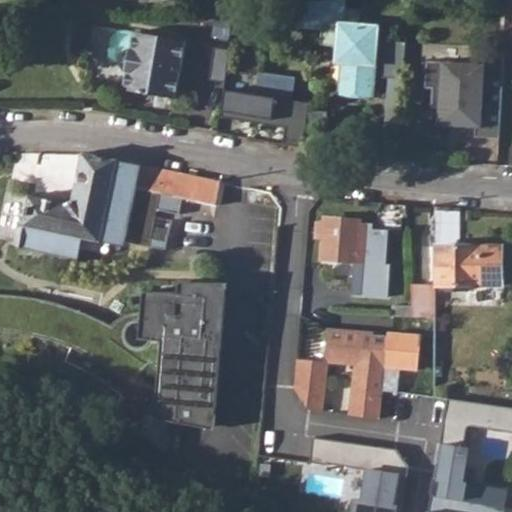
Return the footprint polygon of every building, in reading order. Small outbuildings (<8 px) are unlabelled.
[(390,77),(401,79),(405,79),(409,42),(380,39),(380,35),(371,34),(373,25),(365,24),(367,9),(349,6),(349,2),(329,3),(328,7),(306,4),(304,22),(326,25),(324,42),(342,44),(340,59),(346,59),(342,89),(373,93),(375,76),(390,77)] [(176,99),(186,41),(134,32),(131,49),(123,55),(121,63),(127,72),(124,89),(176,99)] [(499,140),(504,57),(484,56),(484,66),(427,63),(426,89),(433,90),(432,108),(440,108),(438,126),(476,128),(475,138),(499,140)] [(398,131),(405,79),(401,79),(390,77),(383,129),(398,131)] [(302,116),(304,102),(270,97),(264,133),(285,136),(289,114),(302,116)] [(285,138),(298,140),(302,116),(289,114),(285,136),(285,138)] [(216,206),(221,182),(84,153),(75,197),(72,197),(66,200),(65,204),(31,197),(20,249),(78,260),(83,239),(101,243),(102,237),(149,247),(158,209),(171,212),(169,218),(181,221),(183,214),(179,213),(183,198),(216,206)] [(378,229),(373,228),(373,223),(325,219),(322,259),(355,261),(352,293),(388,296),(391,264),(386,263),(389,230),(401,231),(403,204),(380,203),(378,229)] [(436,285),(503,285),(503,246),(460,246),(460,209),(436,207),(436,234),(430,234),(430,245),(422,245),(421,282),(436,282),(436,285)] [(208,281),(173,278),(172,288),(135,286),(134,312),(132,335),(156,337),(154,354),(149,416),(208,426),(222,282),(208,281)] [(413,318),(432,317),(430,284),(411,285),(413,307),(413,318)] [(0,329),(7,329),(34,333),(61,341),(88,353),(110,367),(131,382),(154,354),(156,337),(132,335),(134,312),(119,315),(109,325),(93,320),(78,313),(55,306),(33,300),(13,297),(0,295),(0,329)] [(392,316),(413,318),(413,307),(393,306),(392,316)] [(380,418),(383,389),(385,366),(388,335),(375,334),(375,332),(328,327),(325,361),(299,358),(296,391),(308,408),(323,410),(328,361),(362,365),(361,374),(354,373),(350,415),(380,418)] [(416,369),(419,336),(388,333),(388,335),(385,366),(398,367),(416,369)] [(383,389),(395,390),(398,367),(385,366),(383,389)] [(511,431),(511,407),(445,399),(440,441),(463,444),(466,424),(511,431)] [(392,448),(313,437),(310,459),(362,467),(397,473),(405,474),(406,463),(392,448)] [(460,482),(465,445),(463,444),(440,441),(432,495),(462,500),(465,482),(460,482)] [(394,511),(396,505),(391,504),(397,473),(362,467),(358,497),(350,495),(347,511),(394,511)] [(428,511),(504,511),(505,508),(462,500),(432,495),(428,511)]
